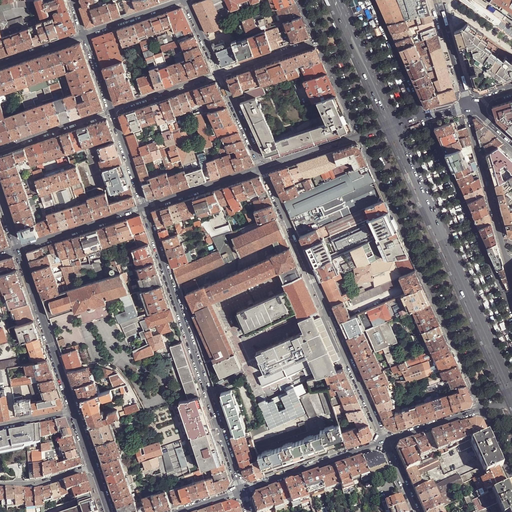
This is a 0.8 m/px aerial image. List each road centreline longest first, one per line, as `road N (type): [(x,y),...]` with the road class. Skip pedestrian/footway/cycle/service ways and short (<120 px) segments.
road 1 (trunk): [(0,103),(511,236)]
road 2 (trunk): [(511,236),(0,103)]
road 3 (residential): [(242,491),(143,207)]
road 4 (residential): [(262,168),(384,441)]
road 5 (residential): [(483,408),(362,136)]
road 6 (secondary): [(511,392),(392,126)]
road 7 (residential): [(511,311),(426,117)]
road 8 (tertiary): [(18,249),(74,411)]
road 9 (unclassified): [(507,264),(467,106)]
road 10 (unclassified): [(384,441),(242,491)]
road 11 (secondary): [(392,126),(334,0)]
road 12 (secondary): [(18,249),(143,207)]
road 13 (residential): [(426,117),(373,0)]
road 14 (secondary): [(143,207),(262,168)]
